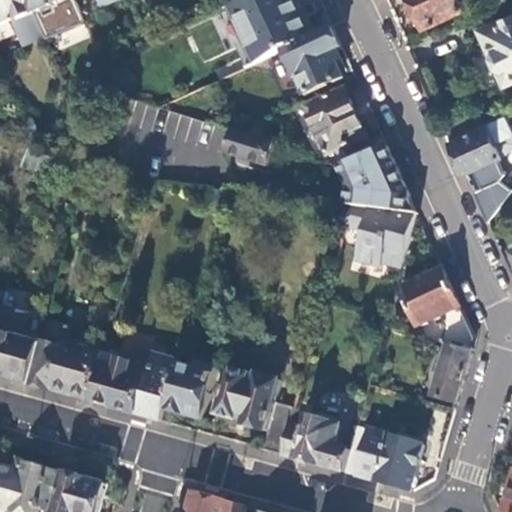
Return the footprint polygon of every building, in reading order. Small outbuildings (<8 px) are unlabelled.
[(29,0),(0,0),(0,28),(12,23),(11,22),(15,20),(17,22),(36,13),(29,0)] [(29,0),(36,13),(64,0),(29,0)] [(121,0),(100,0),(104,8),(122,0),(121,0)] [(240,0),(229,5),(245,41),(249,40),(259,63),(285,51),(314,37),(297,0),(240,0)] [(464,11),(459,0),(411,0),(424,28),(464,11)] [(17,22),(27,46),(46,38),(36,13),(17,22)] [(511,15),(481,30),(505,84),(511,81),(511,15)] [(62,46),(87,35),(83,24),(57,35),(62,46)] [(340,41),(334,28),(314,37),(285,51),(306,96),(344,78),(333,53),(343,48),(340,41)] [(350,162),(374,151),(359,118),(361,117),(356,107),(354,108),(345,89),(306,108),(314,126),(313,128),(318,138),(320,138),(328,156),(344,148),(350,162)] [(452,140),(482,126),(475,110),(444,124),(452,140)] [(511,130),(505,116),(482,126),(452,140),(467,173),(489,223),(511,191),(499,181),(506,173),(500,161),(511,149),(511,130)] [(33,119),(19,126),(28,146),(40,141),(38,135),(40,134),(33,119)] [(239,134),(234,132),(228,155),(241,158),(237,171),(253,173),(256,163),(268,167),(276,145),(272,144),(266,121),(239,134)] [(401,176),(388,145),(374,151),(350,162),(340,166),(339,167),(349,191),(370,194),(384,187),(387,195),(411,196),(401,176)] [(21,167),(46,179),(51,166),(53,159),(29,147),(21,167)] [(349,191),(347,205),(353,205),(408,213),(411,196),(387,195),(384,187),(370,194),(349,191)] [(353,205),(344,238),(364,244),(355,273),(379,279),(381,276),(399,281),(417,214),(408,213),(353,205)] [(451,285),(444,270),(425,279),(423,275),(417,278),(419,282),(404,289),(405,296),(418,325),(423,326),(462,308),(451,285)] [(93,402),(105,356),(99,354),(98,346),(70,339),(71,328),(48,321),(41,345),(30,385),(53,391),(93,402)] [(0,376),(30,385),(41,345),(0,332),(0,376)] [(472,352),(448,346),(445,359),(442,367),(438,366),(435,376),(439,378),(434,397),(458,404),(468,366),(472,352)] [(113,408),(165,422),(169,410),(181,365),(182,361),(138,349),(134,364),(108,358),(105,356),(93,402),(113,408)] [(181,365),(169,410),(205,420),(219,370),(200,364),(199,369),(181,365)] [(292,425),(296,409),(278,403),(283,382),(259,375),(258,379),(253,378),(253,376),(232,371),(219,416),(247,423),(246,426),(269,433),(265,450),(283,455),(292,425)] [(347,473),(353,451),(337,447),(343,426),(311,417),(307,429),(292,425),(283,455),(317,464),(347,473)] [(424,446),(360,426),(353,451),(347,473),(412,491),(424,446)] [(0,464),(0,511),(3,511),(40,511),(42,508),(57,511),(68,473),(37,465),(19,460),(17,469),(0,464)] [(68,473),(57,511),(56,511),(100,511),(106,491),(88,486),(90,480),(78,476),(68,473)] [(88,486),(106,491),(108,485),(90,480),(88,486)] [(511,511),(511,481),(503,511),(511,511)] [(190,511),(185,511),(182,511),(181,511),(249,511),(250,509),(198,494),(194,496),(190,511)]
